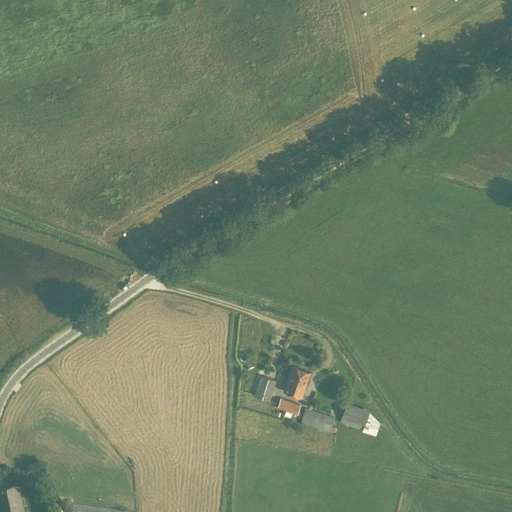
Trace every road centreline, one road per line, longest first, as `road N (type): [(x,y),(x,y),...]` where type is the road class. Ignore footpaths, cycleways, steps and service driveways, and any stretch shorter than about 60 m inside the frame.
road 1 (tertiary): [(144,280),(511,55)]
road 2 (tertiary): [(144,280),(25,369),(0,401)]
